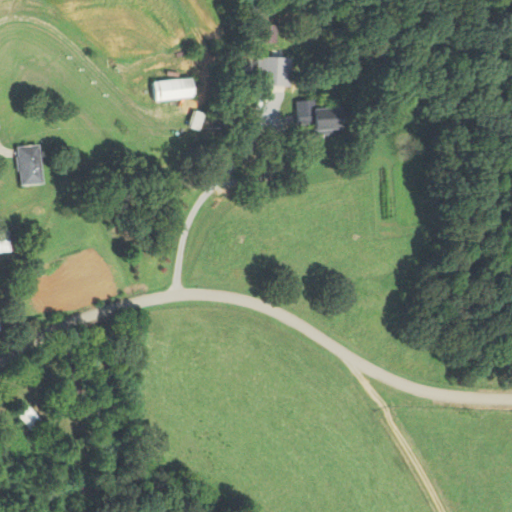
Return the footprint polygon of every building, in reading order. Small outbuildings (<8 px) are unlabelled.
[(273,25),(258,25),(258,43),(273,43),(273,25)] [(282,84),(282,57),(256,57),(256,84),(282,84)] [(152,100),(191,98),(190,79),(151,81),(152,100)] [(294,110),(295,125),(311,124),(312,134),(344,133),(343,107),(294,110)] [(196,130),(201,115),(191,112),(186,127),(196,130)] [(14,146),(17,186),(39,185),(36,145),(14,146)] [(0,252),(9,252),(7,230),(0,230),(0,252)] [(43,423),(21,401),(11,412),(32,433),(43,423)] [(72,477),(72,497),(88,497),(88,477),(72,477)]
